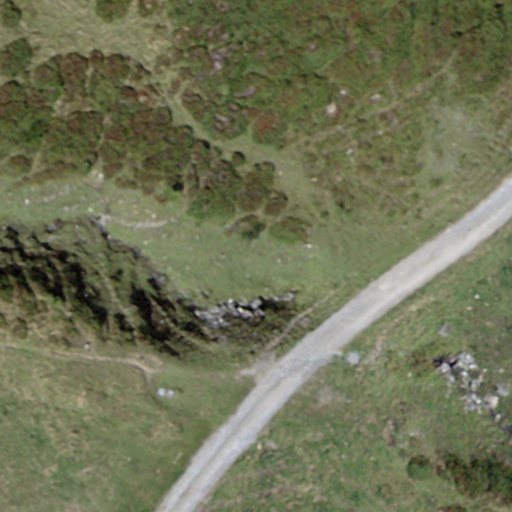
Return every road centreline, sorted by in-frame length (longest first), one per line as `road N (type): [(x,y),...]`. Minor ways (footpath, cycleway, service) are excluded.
road 1 (track): [(298,375),(346,327),(511,203)]
road 2 (track): [(181,511),(298,375)]
